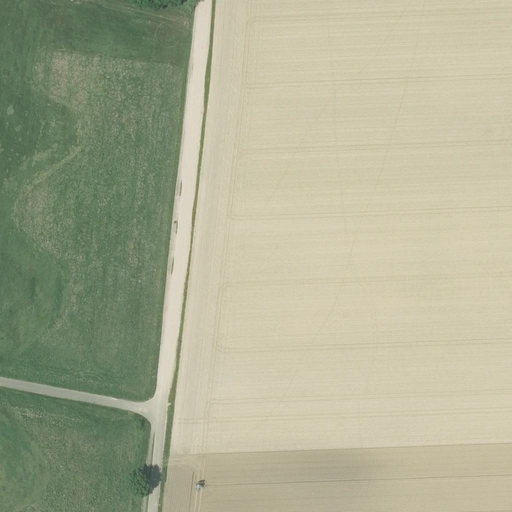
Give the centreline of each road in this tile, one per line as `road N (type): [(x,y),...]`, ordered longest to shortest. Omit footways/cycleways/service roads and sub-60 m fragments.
road 1 (track): [(204,0),(161,413)]
road 2 (unclassified): [(161,413),(0,382)]
